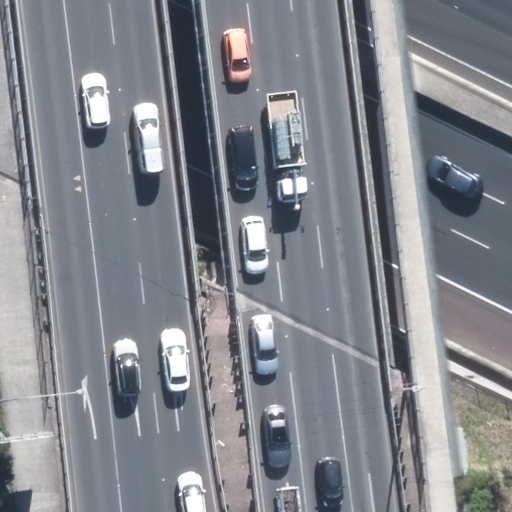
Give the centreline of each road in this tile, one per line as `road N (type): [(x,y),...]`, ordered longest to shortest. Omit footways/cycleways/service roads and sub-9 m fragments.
road 1 (motorway): [(511,261),(0,12)]
road 2 (primary): [(289,0),(350,511)]
road 3 (primary): [(160,511),(101,0)]
